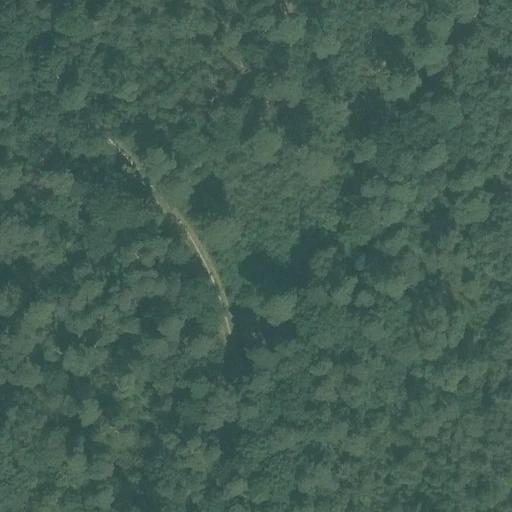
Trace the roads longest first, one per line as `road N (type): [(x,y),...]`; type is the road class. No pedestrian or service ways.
road 1 (track): [(0,36),(85,114),(178,226),(215,291),(256,511)]
road 2 (track): [(478,0),(237,396)]
